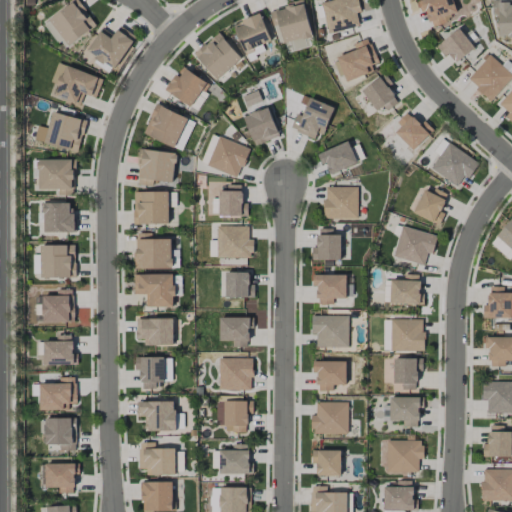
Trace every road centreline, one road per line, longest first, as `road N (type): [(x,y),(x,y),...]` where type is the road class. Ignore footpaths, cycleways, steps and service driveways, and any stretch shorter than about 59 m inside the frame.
road 1 (residential): [(219,0),(145,64),(113,146),(111,511)]
road 2 (residential): [(511,172),(485,205),(458,282),(457,511)]
road 3 (residential): [(287,180),(286,511)]
road 4 (tertiary): [(388,0),(426,81),(511,161)]
